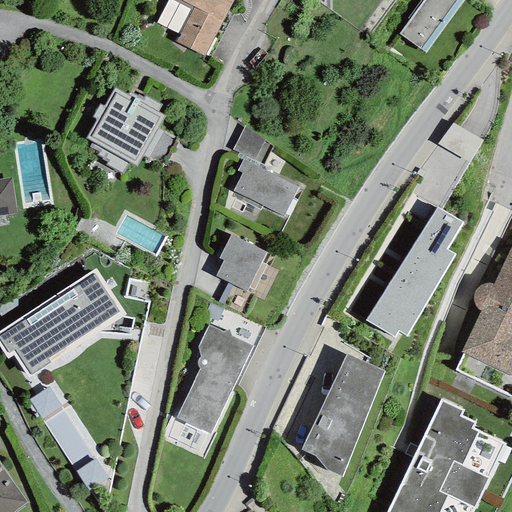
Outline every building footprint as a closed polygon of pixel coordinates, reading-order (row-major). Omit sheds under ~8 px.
[(231,0),(169,0),(190,10),(173,46),(203,60),(231,0)] [(461,0),(422,0),(399,33),(425,51),(461,0)] [(163,114),(111,88),(83,144),(135,170),(163,114)] [(442,142),(475,157),(486,133),(452,118),(442,142)] [(237,170),(242,172),(233,190),(283,214),(298,184),(243,157),(237,170)] [(0,220),(16,219),(11,181),(0,182),(0,220)] [(398,331),(406,336),(455,254),(445,250),(462,222),(436,208),(365,321),(394,338),(398,331)] [(266,249),(231,232),(215,255),(223,258),(215,274),(246,289),(266,249)] [(455,371),(511,398),(511,243),(492,285),(490,283),(485,284),(479,286),(475,290),(473,294),(472,299),(473,303),(475,307),(478,310),(480,312),(460,353),(464,354),(455,371)] [(95,267),(0,330),(0,343),(8,355),(13,352),(29,376),(125,312),(95,267)] [(222,330),(208,323),(198,344),(199,351),(196,353),(196,358),(196,361),(199,366),(175,415),(210,432),(252,343),(230,332),(228,328),(222,330)] [(328,470),(342,477),(384,371),(347,354),(301,450),(315,455),(328,470)] [(60,405),(48,387),(30,400),(42,417),(60,405)] [(441,400),(387,511),(472,511),(506,444),(473,428),(476,423),(461,415),(464,411),(441,400)] [(107,477),(95,459),(76,471),(89,489),(107,477)] [(0,464),(0,511),(8,511),(26,499),(0,464)]
